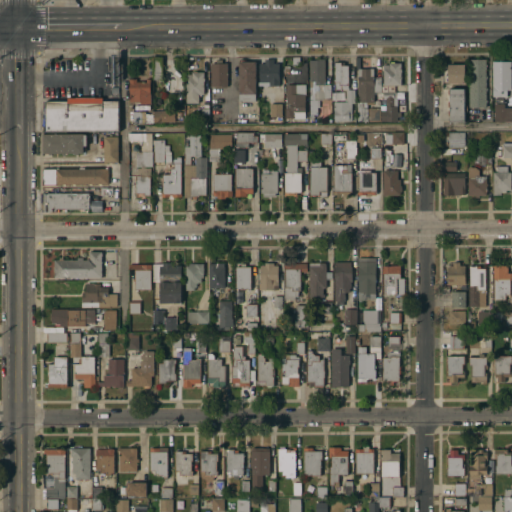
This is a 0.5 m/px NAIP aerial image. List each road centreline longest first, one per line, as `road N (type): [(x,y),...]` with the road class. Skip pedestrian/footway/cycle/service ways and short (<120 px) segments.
road 1 (residential): [(511,230),(0,232)]
road 2 (residential): [(511,417),(0,419)]
road 3 (tertiary): [(19,0),(20,511)]
road 4 (residential): [(422,27),(421,511)]
road 5 (primary): [(511,26),(138,28)]
